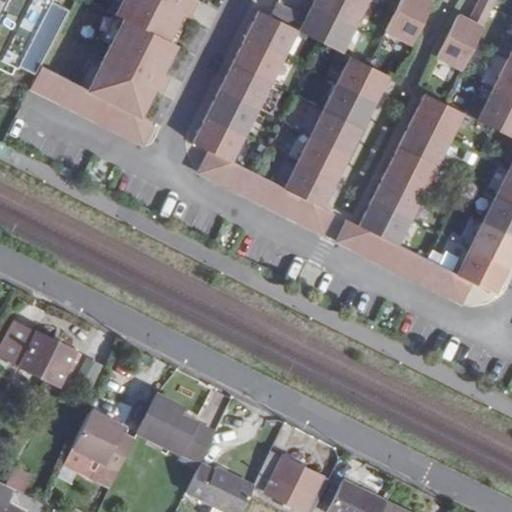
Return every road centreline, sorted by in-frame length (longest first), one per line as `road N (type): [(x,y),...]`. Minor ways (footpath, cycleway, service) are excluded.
road 1 (residential): [(509,511),(0,256)]
road 2 (residential): [(492,335),(152,168)]
road 3 (residential): [(238,0),(152,168)]
road 4 (residential): [(152,168),(28,106)]
